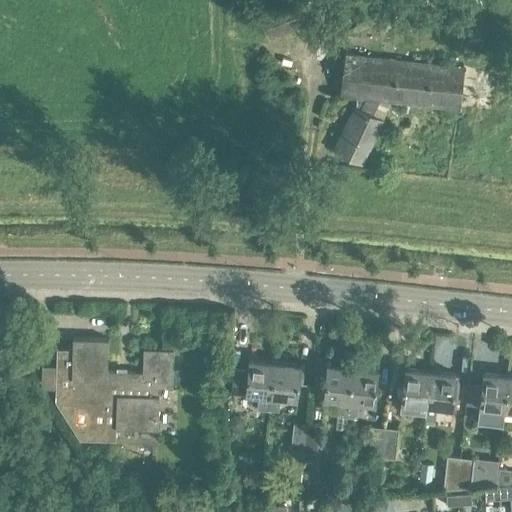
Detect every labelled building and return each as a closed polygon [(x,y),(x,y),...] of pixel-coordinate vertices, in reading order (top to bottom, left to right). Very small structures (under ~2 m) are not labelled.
[(313,21),(305,0),(275,0),(257,7),(268,37),(313,21)] [(407,28),(411,0),(381,0),(378,24),(407,28)] [(340,95),(365,97),(378,99),(458,108),(463,66),(345,53),(340,95)] [(378,99),(365,97),(360,108),(355,106),(335,148),(362,161),(382,119),(371,113),(378,99)] [(57,348),(55,402),(80,439),(115,440),(115,427),(126,427),(126,426),(156,427),(157,397),(158,397),(158,395),(157,395),(157,387),(171,387),(172,350),(143,349),(142,372),(106,370),(107,338),(73,337),(72,348),(57,348)] [(268,409),(273,362),(248,359),(247,370),(233,369),(231,391),(258,394),(256,408),(268,409)] [(299,364),(273,362),(268,409),(278,410),(280,396),(295,398),(297,383),(301,383),(303,365),(299,365),(299,364)] [(337,415),(346,416),(351,367),(326,364),(323,397),(338,399),(337,415)] [(377,369),(351,367),(346,416),(356,417),(358,401),(373,403),(377,369)] [(426,414),(430,371),(404,368),(404,369),(400,368),(398,386),(402,387),(400,412),(425,414),(426,414)] [(425,414),(424,417),(435,418),(436,405),(451,407),(455,407),(459,375),(455,375),(455,374),(430,371),(426,414),(425,414)] [(503,425),(505,409),(508,376),(483,373),(479,406),(477,422),(503,425)] [(466,403),(479,405),(482,383),(468,381),(466,403)] [(303,452),(306,423),(293,422),(290,451),(303,452)] [(320,424),(306,423),(303,452),(316,453),(320,424)] [(381,456),(384,427),(371,426),(368,455),(381,456)] [(398,429),(384,427),(381,456),(394,458),(398,429)] [(443,489),(457,488),(460,457),(447,455),(443,489)] [(460,457),(457,488),(470,487),(473,458),(460,457)] [(458,494),(459,505),(471,504),(470,493),(458,494)] [(446,505),(459,505),(458,494),(446,495),(446,505)] [(395,509),(407,508),(407,497),(394,498),(395,509)] [(407,497),(407,508),(420,507),(419,497),(407,497)] [(340,502),(340,511),(356,511),(356,501),(340,502)] [(325,511),(340,511),(340,502),(325,503),(325,511)]
